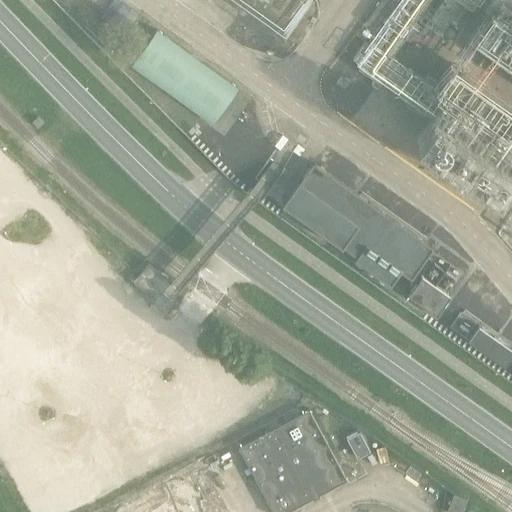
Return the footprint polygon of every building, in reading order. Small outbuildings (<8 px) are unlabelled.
[(449,72),(511,129),(511,17),(495,14),(490,0),(476,0),(471,26),(454,23),(448,30),(459,63),(454,58),(451,72),(449,72)] [(213,125),(238,89),(156,31),(131,67),(213,125)] [(299,180),(282,203),(342,245),(343,245),(358,255),(355,260),(391,285),(401,270),(412,278),(433,247),(314,163),(301,181),(299,180)] [(452,297),(421,277),(409,296),(439,316),(452,297)] [(511,354),(511,347),(480,324),(469,338),(505,364),(511,354)] [(308,409),(238,448),(272,511),(288,511),(312,499),(313,501),(320,497),(319,495),(346,480),(308,409)] [(359,432),(347,439),(357,458),(370,452),(359,432)] [(461,511),(466,499),(454,494),(447,511),(449,511),(461,511)]
